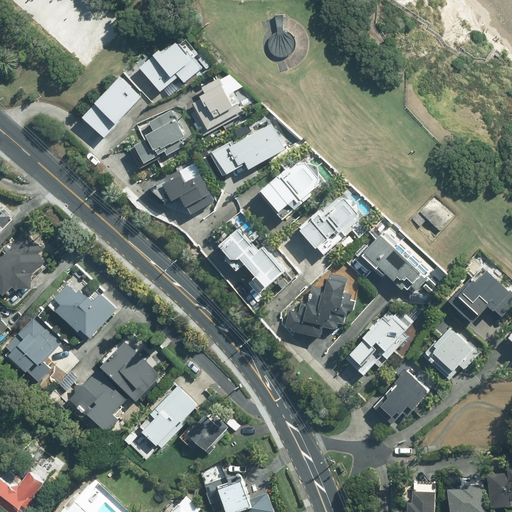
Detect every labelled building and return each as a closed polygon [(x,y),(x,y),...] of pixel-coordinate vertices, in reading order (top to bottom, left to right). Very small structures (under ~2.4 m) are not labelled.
[(287,13),(278,14),(280,30),(277,31),(274,33),(271,36),(270,40),(270,45),(271,50),(274,53),(278,56),(282,57),(286,57),(289,56),(292,54),(295,52),(297,48),(298,44),(298,40),(296,37),(294,34),(291,31),(287,29),(287,13)] [(168,45),(146,64),(166,87),(183,73),(188,80),(205,65),(182,40),(171,49),(168,45)] [(199,101),(214,126),(246,108),(236,90),(234,92),(224,75),(209,84),(212,90),(209,91),(211,94),(199,101)] [(143,142),(152,158),(171,148),(172,151),(194,139),(177,108),(155,120),(160,128),(155,130),(157,134),(143,142)] [(287,144),(273,119),(235,140),(234,138),(214,149),(226,171),(250,158),(252,163),(287,144)] [(293,165),(269,186),(288,208),(304,194),(306,197),(328,178),(309,156),(296,168),(293,165)] [(220,195),(206,170),(194,177),(189,170),(186,172),(184,168),(170,176),(181,196),(186,193),(196,209),(220,195)] [(327,209),(307,226),(324,245),(346,226),(350,231),(369,214),(352,194),(330,213),(327,209)] [(429,199),(412,219),(422,227),(429,219),(442,230),(452,218),(429,199)] [(0,226),(12,214),(0,203),(0,226)] [(290,268),(268,244),(263,248),(244,226),(227,240),(240,255),(244,251),(272,283),(290,268)] [(431,269),(388,230),(372,248),(403,276),(408,271),(413,275),(416,273),(422,279),(431,269)] [(19,282),(22,286),(37,286),(38,271),(53,256),(29,231),(0,258),(0,281),(10,291),(19,282)] [(511,290),(511,282),(493,266),(469,293),(488,310),(498,299),(501,302),(511,290)] [(289,326),(327,333),(329,325),(341,327),(343,319),(349,320),(351,311),(353,311),(354,308),(357,309),(359,299),(356,298),(357,292),(348,290),(351,276),(334,273),(331,287),(315,284),(312,300),(306,299),(304,310),(293,307),(289,326)] [(89,297),(71,281),(51,304),(96,342),(124,311),(97,288),(89,297)] [(0,320),(9,312),(0,303),(0,320)] [(392,309),(350,353),(369,370),(418,318),(404,305),(397,313),(392,309)] [(38,312),(6,346),(44,382),(62,364),(54,356),(68,341),(38,312)] [(454,322),(426,352),(450,374),(463,360),(469,365),(483,349),(454,322)] [(128,336),(106,361),(147,398),(170,373),(128,336)] [(412,365),(378,402),(397,419),(415,399),(419,403),(435,386),(412,365)] [(133,397),(100,367),(72,398),(111,433),(124,419),(118,413),(133,397)] [(82,377),(74,369),(62,381),(70,389),(82,377)] [(202,399),(183,383),(139,433),(157,449),(202,399)] [(227,427),(208,411),(185,438),(204,454),(227,427)] [(0,507),(5,511),(23,511),(62,465),(43,450),(20,478),(8,468),(0,478),(0,507)] [(222,460),(208,469),(221,511),(276,511),(271,495),(256,499),(250,478),(229,485),(222,460)] [(511,473),(500,475),(504,509),(511,507),(511,473)] [(492,511),(490,484),(452,488),(454,511),(492,511)] [(439,511),(442,489),(416,487),(414,511),(439,511)] [(96,511),(83,497),(66,511),(96,511)] [(192,511),(182,503),(173,511),(192,511)]
